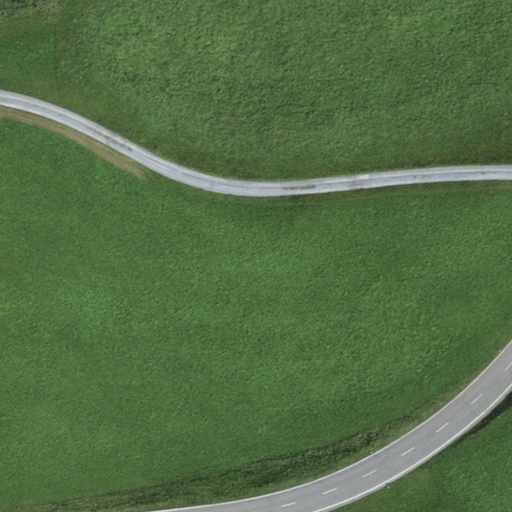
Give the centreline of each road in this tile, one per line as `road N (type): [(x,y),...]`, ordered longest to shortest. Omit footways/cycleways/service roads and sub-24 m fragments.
road 1 (track): [(511,174),(285,190),(216,186),(64,118),(0,100)]
road 2 (tertiary): [(267,511),(327,496),(390,464),(470,411),(511,365)]
